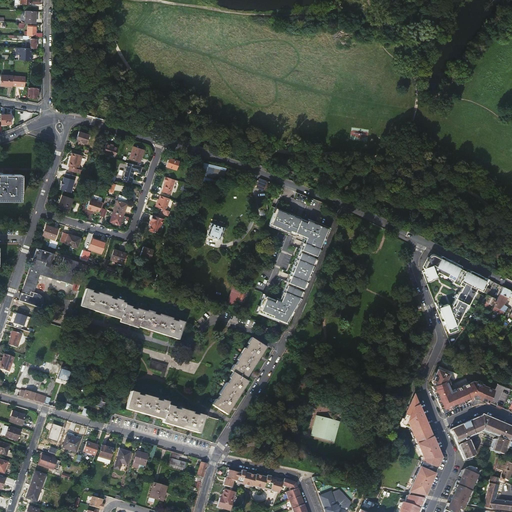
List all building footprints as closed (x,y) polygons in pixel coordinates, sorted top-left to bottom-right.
[(25,11),(25,23),(35,24),(35,12),(25,11)] [(35,36),(35,33),(35,27),(34,27),(34,25),(27,25),(27,35),(30,35),(30,36),(35,36)] [(31,49),(16,48),(15,54),(18,55),(18,59),(31,59),(31,55),(30,55),(31,49)] [(0,86),(12,86),(12,75),(1,75),(0,86)] [(25,76),(12,75),(12,86),(24,86),(25,76)] [(38,88),(28,88),(27,97),(38,98),(38,88)] [(10,114),(0,115),(1,123),(1,124),(11,123),(10,114)] [(84,144),(87,135),(77,132),(75,141),(84,144)] [(111,143),(106,142),(103,152),(114,156),(117,147),(113,145),(110,144),(111,143)] [(130,159),(138,161),(139,157),(141,157),(144,150),(133,147),(130,159)] [(69,167),(68,170),(79,173),(80,170),(78,169),(82,155),(71,152),(67,166),(69,167)] [(169,158),(167,163),(169,163),(168,167),(175,170),(178,161),(169,158)] [(139,172),(141,166),(127,162),(122,180),(131,183),(132,178),(131,177),(133,170),(139,172)] [(224,179),(226,167),(201,162),(199,174),(224,179)] [(4,174),(0,173),(0,200),(21,200),(21,193),(19,193),(19,174),(4,174)] [(60,189),(70,192),(75,175),(65,173),(64,177),(63,176),(62,181),(61,185),(60,189)] [(171,192),(176,179),(165,176),(163,181),(165,181),(162,189),(171,192)] [(266,190),(269,181),(259,178),(256,186),(266,190)] [(120,195),(123,187),(113,183),(110,191),(120,195)] [(159,199),(156,206),(166,210),(170,198),(160,195),(159,199)] [(61,196),(59,203),(61,204),(60,208),(68,211),(71,199),(61,196)] [(99,210),(102,200),(98,199),(98,200),(92,198),(89,206),(90,208),(92,209),(93,208),(96,209),(99,210)] [(117,201),(114,211),(123,214),(127,205),(117,201)] [(319,247),(326,229),(292,214),(291,215),(288,214),(289,213),(277,208),(275,212),(274,212),(269,223),(289,231),(294,233),(304,237),(301,243),(303,244),(301,250),(299,254),(294,266),(293,270),(287,283),(285,287),(279,302),(263,296),(256,311),(284,323),(301,290),(305,282),(303,281),(304,278),(306,279),(311,266),(309,265),(311,262),(313,263),(318,250),(316,249),(317,246),(319,247)] [(120,226),(123,214),(114,211),(112,215),(115,216),(113,220),(111,219),(110,222),(120,226)] [(159,233),(164,218),(152,215),(151,220),(152,221),(149,230),(159,233)] [(218,226),(211,223),(207,235),(220,239),(223,230),(222,230),(222,227),(222,226),(220,225),(218,226)] [(54,240),(57,233),(53,231),(54,229),(46,226),(43,236),(54,240)] [(68,234),(62,232),(59,242),(65,243),(68,234)] [(77,247),(80,238),(68,234),(65,243),(77,247)] [(101,253),(103,245),(100,244),(100,242),(92,239),(89,249),(101,253)] [(40,273),(71,284),(76,270),(79,271),(82,262),(65,256),(61,265),(52,262),(55,253),(37,247),(34,256),(39,257),(37,264),(32,262),(22,292),(19,300),(41,307),(43,303),(42,303),(38,294),(38,293),(34,291),(40,273)] [(143,247),(141,252),(143,252),(142,257),(149,259),(152,251),(143,247)] [(89,252),(83,250),(81,258),(87,260),(89,252)] [(123,264),(125,257),(121,255),(122,253),(115,250),(111,260),(123,264)] [(463,286),(460,292),(459,291),(452,305),(453,305),(451,308),(449,307),(448,304),(439,307),(449,333),(457,330),(456,326),(467,304),(468,305),(477,288),(482,291),(484,286),(485,286),(486,283),(485,282),(487,278),(469,269),(467,270),(466,271),(463,270),(463,268),(463,266),(441,255),(440,257),(434,255),(434,254),(433,254),(432,255),(431,255),(431,256),(429,261),(427,260),(425,266),(425,267),(424,268),(428,279),(436,276),(435,274),(437,274),(438,272),(450,278),(450,277),(454,279),(453,281),(457,283),(457,284),(460,285),(460,284),(463,286)] [(491,295),(497,283),(493,282),(490,289),(485,286),(484,286),(482,291),(491,295)] [(511,310),(510,314),(511,314),(511,291),(502,287),(495,304),(493,307),(503,312),(504,312),(508,313),(509,311),(506,310),(507,308),(510,310),(511,306),(511,305),(506,301),(508,295),(511,296),(511,310)] [(98,312),(104,295),(98,293),(97,294),(92,292),(92,291),(86,289),(81,304),(80,305),(89,309),(91,309),(92,310),(98,312)] [(247,291),(241,289),(237,300),(243,301),(247,291)] [(207,299),(221,304),(223,296),(210,291),(207,299)] [(108,315),(120,320),(125,306),(126,304),(123,303),(123,302),(117,300),(117,301),(110,299),(111,297),(104,295),(98,312),(105,314),(107,315),(108,315)] [(494,298),(487,295),(487,296),(486,295),(484,302),(491,306),(494,298)] [(138,327),(143,312),(137,310),(136,311),(131,309),(131,308),(125,306),(120,320),(119,323),(126,326),(128,326),(130,327),(137,329),(138,327)] [(159,335),(165,318),(160,316),(159,318),(153,315),(154,314),(147,312),(147,313),(143,312),(138,327),(151,332),(152,333),(154,333),(159,335)] [(24,326),(27,316),(16,313),(13,323),(24,326)] [(171,320),(165,318),(159,335),(166,337),(167,338),(169,339),(177,341),(178,338),(183,324),(176,322),(176,323),(170,321),(171,320)] [(487,340),(489,341),(497,329),(494,328),(487,340)] [(21,334),(11,330),(9,336),(10,336),(8,344),(17,347),(21,334)] [(242,348),(239,353),(254,363),(259,355),(264,346),(262,345),(261,345),(249,337),(245,343),(247,344),(243,349),(242,348)] [(1,360),(0,364),(0,368),(9,371),(14,357),(3,353),(1,360)] [(254,363),(239,353),(235,360),(237,361),(234,366),(232,365),(228,371),(231,372),(244,380),(249,372),(254,363)] [(167,365),(150,361),(148,369),(162,373),(160,377),(162,378),(164,373),(165,373),(167,365)] [(466,377),(465,378),(455,382),(458,374),(440,366),(438,369),(437,372),(436,372),(432,381),(434,385),(432,386),(434,390),(433,390),(440,404),(442,404),(443,407),(441,407),(442,409),(442,410),(444,410),(446,410),(451,408),(454,407),(453,405),(460,403),(460,404),(464,402),(463,401),(473,397),(473,395),(489,402),(494,389),(483,385),(483,384),(475,380),(468,383),(466,377)] [(75,373),(61,368),(57,378),(71,383),(75,373)] [(244,380),(231,372),(227,378),(229,379),(226,384),(224,383),(221,389),(237,398),(242,391),(247,382),(244,380)] [(237,398),(221,389),(217,395),(219,396),(216,400),(215,400),(211,405),(219,410),(221,411),(222,412),(227,415),(232,407),(237,398)] [(34,397),(35,393),(26,390),(23,398),(35,401),(36,398),(34,397)] [(144,414),(149,396),(143,394),(142,396),(137,394),(137,393),(131,391),(127,405),(126,408),(136,412),(144,414)] [(96,406),(106,409),(109,398),(100,395),(96,406)] [(149,396),(144,414),(155,417),(163,420),(167,405),(168,402),(162,400),(161,402),(156,400),(156,398),(149,396)] [(413,396),(408,406),(406,405),(403,413),(405,414),(401,423),(402,425),(410,428),(411,431),(426,424),(423,418),(422,415),(414,396),(413,396)] [(173,425),(181,428),(186,410),(180,408),(179,410),(174,408),(174,407),(167,405),(163,420),(162,422),(173,425)] [(83,409),(82,415),(84,415),(91,418),(92,415),(88,413),(89,411),(83,409)] [(186,410),(181,428),(191,431),(199,433),(204,418),(204,416),(198,414),(197,416),(192,414),(192,412),(186,410)] [(12,422),(23,426),(26,417),(16,413),(12,422)] [(478,416),(450,429),(453,437),(464,460),(465,460),(466,460),(467,460),(468,459),(469,459),(470,458),(469,457),(470,456),(470,455),(474,454),(468,439),(466,440),(464,441),(463,439),(466,438),(466,437),(467,437),(466,436),(468,435),(469,436),(477,432),(477,431),(481,429),(496,436),(499,437),(498,438),(496,437),(495,439),(494,441),(491,440),(488,447),(490,448),(489,449),(504,454),(511,435),(511,427),(508,426),(507,428),(502,426),(503,423),(483,414),(478,416)] [(316,416),(312,433),(335,438),(339,422),(316,416)] [(206,419),(204,418),(199,433),(211,437),(216,422),(213,421),(206,419)] [(48,438),(57,441),(62,427),(53,424),(48,438)] [(426,424),(411,431),(414,437),(429,430),(426,424)] [(3,435),(17,440),(20,432),(6,426),(3,435)] [(437,450),(429,430),(414,437),(423,458),(408,491),(423,495),(424,495),(426,491),(427,488),(433,473),(436,468),(440,457),(438,453),(437,450)] [(80,440),(73,438),(67,436),(63,448),(76,452),(80,440)] [(0,453),(7,456),(10,446),(0,442),(0,453)] [(83,451),(95,455),(99,445),(86,442),(83,451)] [(102,445),(99,456),(110,459),(113,448),(102,445)] [(52,448),(50,452),(49,455),(51,455),(55,457),(56,454),(57,450),(52,448)] [(120,449),(116,462),(127,465),(130,452),(120,449)] [(138,468),(138,466),(139,464),(144,466),(148,454),(137,452),(133,467),(138,468)] [(43,455),(39,464),(54,470),(57,460),(43,455)] [(0,471),(5,473),(8,463),(0,459),(0,471)] [(187,464),(170,459),(167,470),(184,474),(187,464)] [(502,471),(498,478),(497,480),(499,481),(502,482),(503,479),(507,481),(511,470),(511,463),(506,461),(504,465),(501,464),(502,462),(500,461),(496,468),(502,471)] [(197,482),(196,488),(199,490),(203,476),(207,463),(200,462),(196,478),(197,478),(196,482),(197,482)] [(474,467),(469,466),(465,468),(461,470),(455,484),(456,484),(452,494),(454,494),(453,495),(453,497),(452,497),(451,497),(451,498),(451,499),(451,500),(452,500),(465,503),(475,470),(474,470),(474,467)] [(225,478),(223,485),(231,487),(234,479),(236,479),(236,481),(252,485),(252,484),(279,491),(281,485),(283,480),(270,477),(270,474),(267,473),(266,475),(255,473),(255,474),(245,471),(245,469),(242,468),(241,472),(228,470),(226,478),(225,478)] [(36,472),(31,486),(41,489),(46,476),(36,472)] [(283,480),(281,485),(290,488),(290,490),(297,487),(295,482),(289,480),(284,478),(283,480)] [(511,501),(496,500),(496,498),(494,498),(498,485),(489,483),(483,507),(491,508),(500,510),(506,511),(511,511),(511,501)] [(166,488),(154,484),(148,504),(154,505),(155,499),(162,501),(166,488)] [(37,502),(41,489),(31,486),(27,498),(37,502)] [(285,492),(288,498),(288,500),(300,495),(299,491),(297,487),(290,490),(285,492)] [(325,492),(319,494),(324,508),(323,508),(324,511),(346,511),(347,510),(344,509),(345,506),(347,507),(350,501),(339,489),(327,493),(325,492)] [(235,493),(224,490),(222,498),(221,498),(218,507),(230,510),(235,493)] [(421,497),(396,492),(383,490),(378,503),(365,497),(358,511),(416,511),(421,502),(420,502),(421,497)] [(454,494),(452,494),(449,501),(447,505),(448,506),(449,503),(461,505),(464,506),(464,505),(465,503),(452,500),(451,500),(451,499),(451,498),(451,497),(452,497),(453,497),(453,495),(454,494)] [(302,499),(300,495),(288,500),(289,501),(292,508),(303,503),(302,499)] [(102,509),(103,509),(104,505),(102,505),(103,499),(93,496),(90,505),(102,509)] [(292,508),(293,511),(305,511),(307,511),(305,507),(303,503),(292,508)] [(461,505),(449,503),(448,506),(447,505),(443,511),(456,511),(457,511),(458,511),(461,505)]
